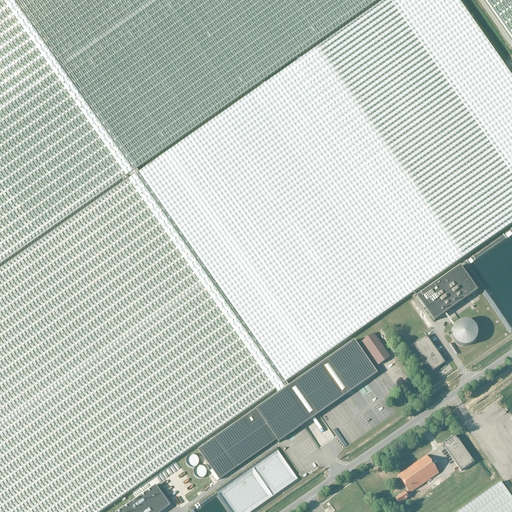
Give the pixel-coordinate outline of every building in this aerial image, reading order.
[(0,0),(0,264),(126,177),(128,180),(129,180),(2,0),(0,0)] [(2,0),(129,180),(128,180),(0,270),(0,511),(100,511),(275,390),(278,394),(198,450),(219,480),(277,440),(278,443),(376,373),(360,350),(357,345),(354,341),(288,386),(286,382),(511,223),(511,78),(457,0),(385,0),(139,173),(136,169),(378,0),(2,0)] [(511,0),(485,0),(511,38),(511,0)] [(416,297),(434,322),(477,291),(460,266),(416,297)] [(461,346),(463,347),(465,347),(467,346),(469,346),(471,345),(473,343),(475,342),(476,340),(477,338),(477,336),(477,333),(477,331),(476,329),(475,327),(474,325),(472,324),(470,323),(468,322),(466,321),(464,321),(462,321),(460,322),(458,323),(456,324),(454,326),(453,328),(452,330),(452,332),(452,334),(452,336),(452,338),(453,340),(455,342),(456,344),(458,345),(461,346)] [(374,333),(357,345),(360,350),(365,347),(379,366),(390,357),(374,333)] [(426,336),(413,345),(432,372),(445,363),(426,336)] [(314,436),(311,438),(319,449),(321,448),(314,436)] [(454,436),(442,445),(461,472),(474,463),(457,439),(457,440),(454,436)] [(395,499),(399,505),(409,498),(407,496),(439,473),(427,456),(398,476),(408,490),(395,499)] [(511,511),(511,498),(501,482),(458,511),(511,511)] [(116,511),(162,511),(170,506),(156,485),(116,511)]
